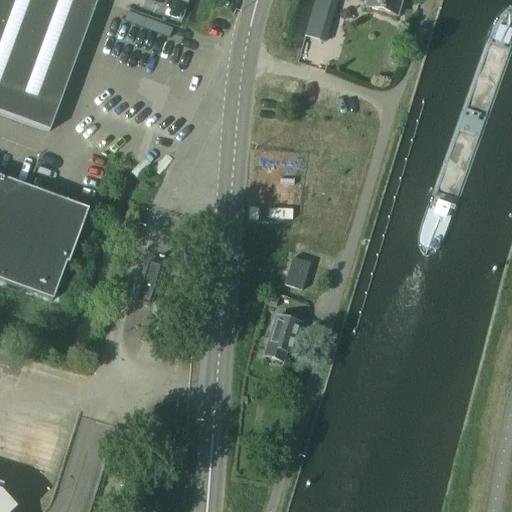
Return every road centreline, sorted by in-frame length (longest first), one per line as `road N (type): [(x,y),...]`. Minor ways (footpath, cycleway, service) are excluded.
road 1 (unclassified): [(207,511),(241,58),(258,0)]
road 2 (unknown): [(92,77),(237,108),(129,344),(97,382)]
road 3 (track): [(394,106),(241,58)]
road 4 (unknown): [(92,77),(77,123),(64,132),(51,136),(0,121)]
road 5 (unknown): [(112,511),(135,386)]
